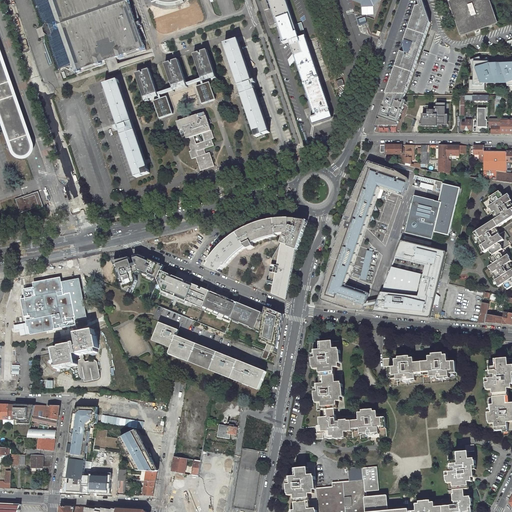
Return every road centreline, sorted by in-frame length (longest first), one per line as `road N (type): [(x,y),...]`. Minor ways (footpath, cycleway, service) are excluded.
road 1 (residential): [(511,332),(297,309)]
road 2 (tertiary): [(262,511),(297,309)]
road 3 (residential): [(122,240),(297,309)]
road 4 (residential): [(68,174),(10,0)]
road 5 (tertiary): [(296,185),(120,227)]
road 6 (tertiary): [(122,240),(297,198)]
road 7 (residential): [(69,401),(120,403),(143,418),(163,468),(158,506)]
road 8 (residential): [(511,139),(355,137)]
road 9 (tertiary): [(355,137),(405,0)]
